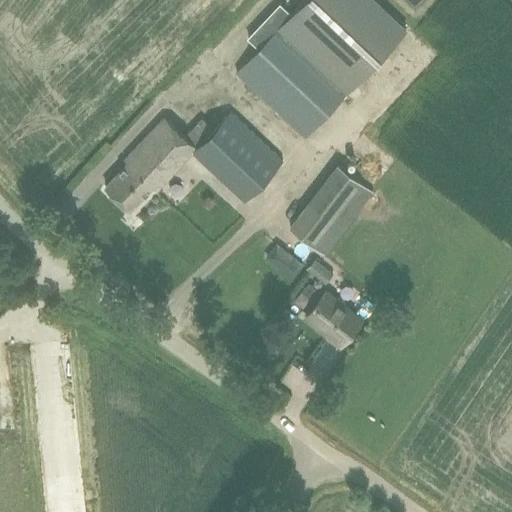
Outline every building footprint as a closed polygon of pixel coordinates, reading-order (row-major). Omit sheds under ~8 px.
[(407,31),(374,0),(305,0),(237,72),(306,137),(407,31)] [(245,200),(283,159),(231,110),(198,145),(166,114),(125,156),(129,159),(106,183),(130,206),(153,183),(157,187),(193,150),(245,200)] [(329,253),(374,187),(339,163),(293,229),(329,253)] [(332,271),(316,259),(308,269),(325,282),(332,271)] [(307,316),(343,343),(362,317),(327,291),(307,316)]
